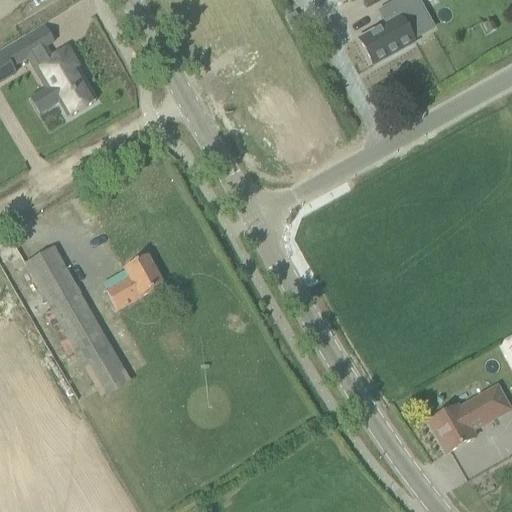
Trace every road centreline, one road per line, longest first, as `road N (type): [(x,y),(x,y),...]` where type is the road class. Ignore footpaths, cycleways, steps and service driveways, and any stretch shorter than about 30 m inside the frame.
road 1 (tertiary): [(437,511),(387,454),(254,220)]
road 2 (unclassified): [(254,220),(511,85)]
road 3 (tertiary): [(254,220),(127,0)]
road 4 (track): [(151,120),(0,208)]
